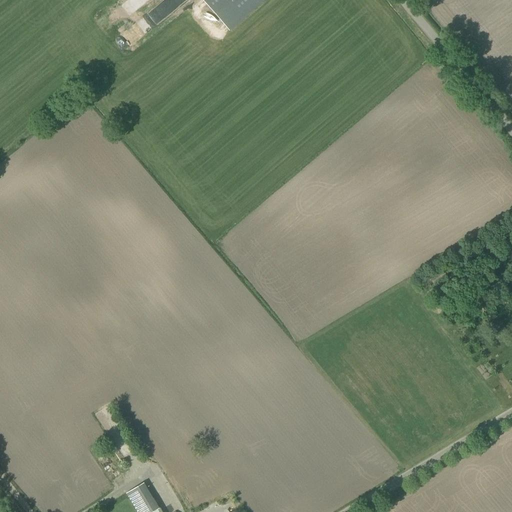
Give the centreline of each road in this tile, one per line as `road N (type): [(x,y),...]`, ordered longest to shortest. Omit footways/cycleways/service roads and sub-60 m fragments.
road 1 (unclassified): [(347,511),(511,413)]
road 2 (unclassified): [(511,133),(400,0)]
